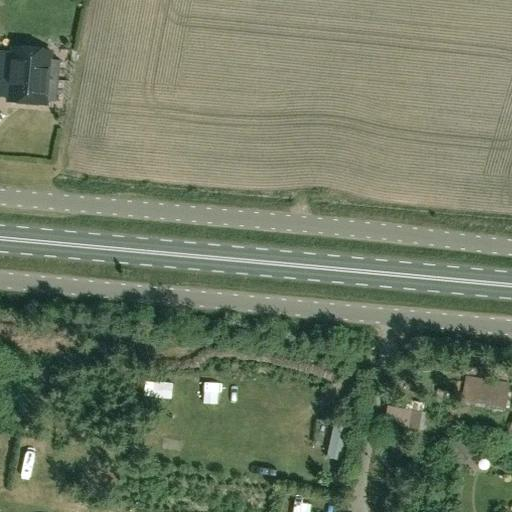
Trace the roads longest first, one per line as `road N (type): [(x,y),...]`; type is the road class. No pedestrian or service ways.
road 1 (unclassified): [(511,329),(0,278)]
road 2 (unclassified): [(511,250),(0,201)]
road 3 (primary): [(511,288),(0,241)]
road 4 (track): [(384,350),(301,421),(277,431),(183,420)]
road 5 (track): [(391,316),(358,490),(361,511)]
